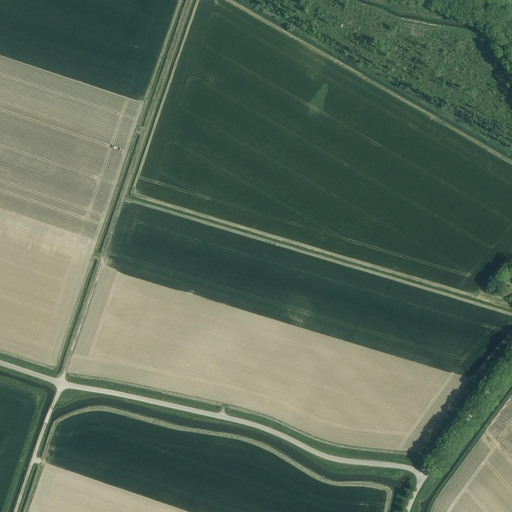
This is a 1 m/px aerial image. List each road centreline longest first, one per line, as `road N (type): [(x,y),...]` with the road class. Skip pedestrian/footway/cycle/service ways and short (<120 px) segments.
road 1 (track): [(16,511),(187,0)]
road 2 (unclassified): [(423,477),(400,466),(328,458),(251,423),(60,383)]
road 3 (unclassified): [(423,477),(511,361)]
